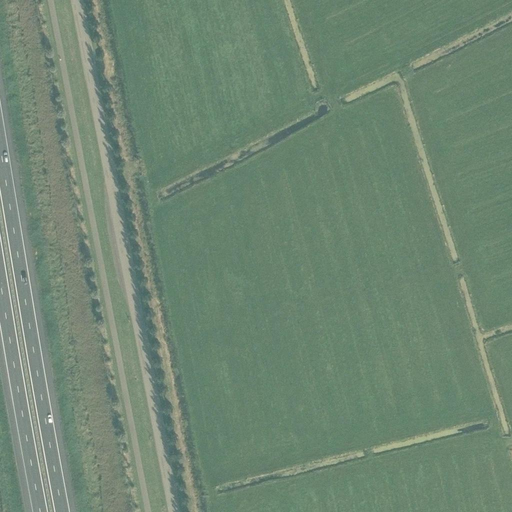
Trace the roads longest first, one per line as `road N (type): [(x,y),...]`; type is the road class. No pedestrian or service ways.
road 1 (tertiary): [(176,511),(78,0)]
road 2 (motorway): [(69,511),(0,104)]
road 3 (motorway): [(0,292),(37,511)]
